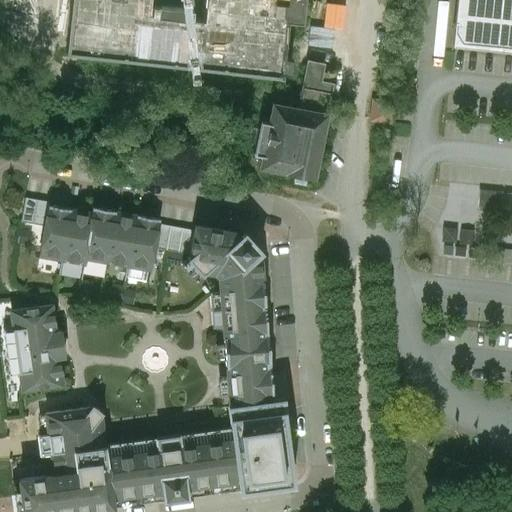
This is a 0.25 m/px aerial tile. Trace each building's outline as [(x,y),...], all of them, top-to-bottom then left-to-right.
[(70,0),(65,52),(280,76),(280,72),(290,73),(292,58),(282,57),(286,21),(301,22),(302,0),(70,0)] [(511,0),(456,0),(452,46),(511,52),(511,0)] [(309,59),(298,107),(276,102),(273,113),(271,124),(262,122),(254,158),(263,160),(260,170),(312,182),(335,83),(322,80),(326,63),(309,59)] [(393,103),(373,100),(370,121),(390,123),(393,103)] [(49,202),(25,198),(21,222),(45,227),(49,206),(49,202)] [(92,214),(49,206),(45,227),(40,256),(84,264),(85,259),(92,214)] [(116,212),(93,208),(92,214),(85,259),(107,263),(116,212)] [(137,216),(116,212),(107,263),(128,267),(137,216)] [(159,220),(137,216),(128,267),(150,271),(154,249),(158,225),(159,220)] [(194,231),(158,225),(154,249),(189,255),(194,231)] [(195,226),(194,231),(189,255),(190,257),(187,259),(202,275),(205,273),(214,275),(218,278),(219,293),(264,288),(261,260),(258,256),(261,252),(245,233),(240,238),(238,234),(195,226)] [(459,254),(460,245),(441,243),(440,251),(459,254)] [(264,288),(219,293),(210,294),(213,328),(223,328),(225,367),(269,363),(264,288)] [(52,306),(10,311),(21,390),(63,385),(59,358),(64,358),(61,332),(55,333),(52,306)] [(269,363),(225,367),(228,406),(273,400),(269,363)] [(228,406),(233,440),(176,448),(181,489),(186,489),(239,481),(239,491),(293,484),(286,436),(288,436),(283,399),(273,400),(228,406)] [(162,449),(106,457),(101,416),(103,413),(92,405),(90,408),(45,414),(48,434),(38,435),(41,455),(51,454),(53,475),(19,481),(23,511),(86,511),(113,508),(113,498),(162,491),(167,491),(162,449)] [(176,448),(162,449),(167,491),(162,491),(163,502),(187,498),(186,489),(181,489),(176,448)]
